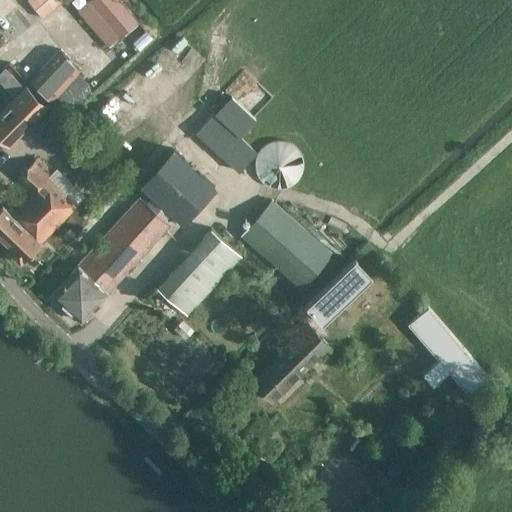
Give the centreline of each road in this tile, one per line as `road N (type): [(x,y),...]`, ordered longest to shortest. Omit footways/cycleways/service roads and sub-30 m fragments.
road 1 (track): [(511,134),(389,241),(300,196),(231,189),(75,349)]
road 2 (unclassified): [(0,271),(244,511)]
